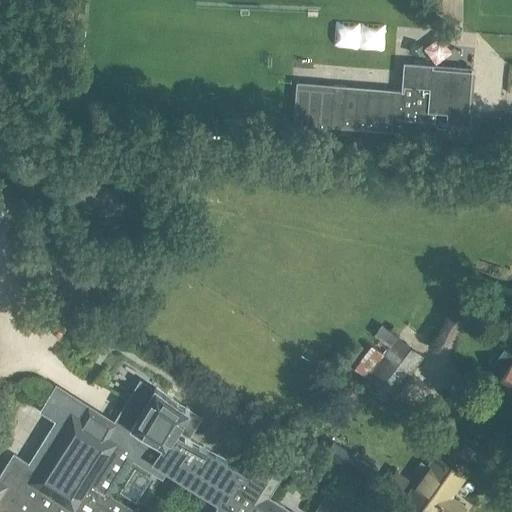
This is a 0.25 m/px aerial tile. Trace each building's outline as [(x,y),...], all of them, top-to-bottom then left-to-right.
[(473,70),(431,67),(431,71),(405,69),(403,91),(297,82),(293,124),(401,133),(402,120),(447,123),(446,136),(464,137),(465,124),(469,125),(473,70)] [(424,356),(397,336),(395,340),(385,332),(381,338),(378,336),(353,368),(366,377),(362,382),(388,403),(424,356)] [(511,355),(504,349),(491,368),(502,376),(498,383),(508,390),(505,395),(511,399),(511,355)] [(36,469),(14,455),(0,477),(0,481),(4,484),(0,490),(0,511),(292,511),(267,495),(279,477),(245,455),(236,470),(173,429),(186,408),(155,389),(151,395),(153,397),(147,407),(144,406),(121,443),(108,435),(115,424),(57,386),(42,410),(64,424),(36,469)] [(334,465),(363,484),(372,470),(372,469),(344,450),(337,446),(328,460),(335,464),(334,465)] [(461,511),(465,507),(450,497),(465,475),(436,455),(404,500),(421,511),(461,511)]
